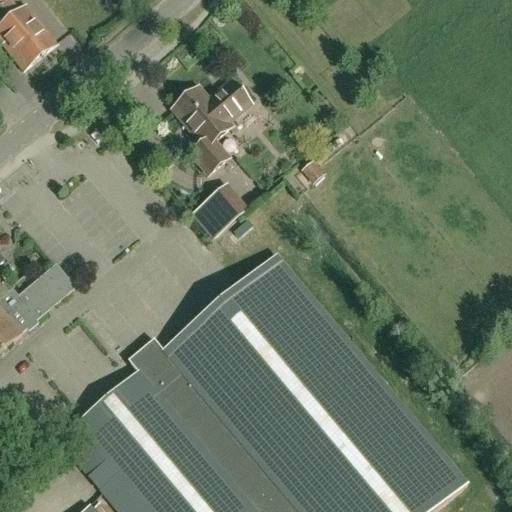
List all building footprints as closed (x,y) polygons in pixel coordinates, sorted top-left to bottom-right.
[(0,0),(0,9),(10,2),(11,0),(0,0)] [(10,2),(0,9),(41,61),(57,48),(26,9),(20,14),(10,2)] [(0,9),(0,43),(24,74),(41,61),(0,9)] [(227,127),(251,108),(232,86),(214,101),(216,105),(212,109),(198,92),(173,113),(203,148),(191,157),(209,179),(228,163),(214,146),(231,132),(227,127)] [(324,177),(313,164),(302,173),(312,187),(324,177)] [(247,211),(227,188),(191,220),(212,243),(247,211)] [(344,233),(352,228),(326,191),(318,197),(344,233)] [(0,267),(4,264),(0,259),(0,356),(21,339),(21,338),(75,291),(56,269),(18,301),(0,279),(0,267)] [(439,511),(467,488),(276,261),(163,356),(153,344),(127,365),(138,378),(58,445),(114,511),(439,511)]
